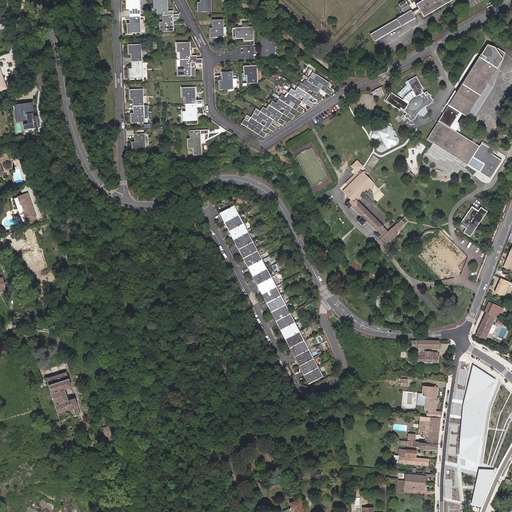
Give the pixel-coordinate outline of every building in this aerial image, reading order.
[(129,17),(138,16),(136,0),(123,0),(124,9),(129,9),(129,17)] [(159,15),(163,15),(162,0),(148,0),(149,7),(154,7),(154,16),(159,15)] [(208,9),(207,0),(198,0),(198,1),(194,1),(194,10),(208,9)] [(402,0),(396,4),(400,12),(408,7),(403,0),(402,0)] [(419,0),(415,3),(418,7),(419,10),(422,15),(448,0),(419,0)] [(412,14),(410,12),(409,9),(395,18),(395,19),(369,34),(373,41),(399,25),(399,26),(414,17),(412,14)] [(175,19),(174,14),(163,15),(159,15),(159,23),(155,23),(156,32),(169,31),(168,19),(175,19)] [(139,33),(138,16),(129,17),(129,24),(125,25),(125,33),(139,33)] [(222,35),(221,18),(212,19),(213,27),(208,27),(209,36),(222,35)] [(251,24),(231,25),(231,35),(242,34),(243,38),(251,38),(251,24)] [(274,54),(273,37),(264,37),(265,45),(261,45),(261,54),(274,54)] [(179,60),(196,59),(196,55),(188,56),(188,44),(174,44),(175,53),(179,53),(179,60)] [(131,62),(140,61),(139,45),(126,45),(126,54),(131,54),(131,62)] [(470,116),(505,61),(508,54),(496,47),(488,45),(486,49),(482,59),(480,58),(459,93),(450,107),(429,141),(492,180),(504,162),(493,155),(496,152),(484,144),(482,148),(458,133),(463,125),(459,123),(464,115),(469,118),(470,116)] [(199,59),(196,59),(179,60),(179,68),(176,68),(176,77),(192,77),(192,63),(199,63),(199,59)] [(141,78),(140,61),(131,62),(131,70),(127,70),(128,79),(141,78)] [(475,119),(496,86),(505,61),(470,116),(475,119)] [(256,65),(243,65),(244,74),(246,74),(247,83),(257,82),(256,65)] [(232,71),(222,72),(223,80),(219,80),(219,88),(224,88),(224,95),(233,95),(233,84),(232,78),(232,71)] [(318,87),(327,93),(329,89),(324,85),(327,80),(313,72),(310,77),(307,75),(304,78),(314,85),(317,80),(321,83),(318,87)] [(296,85),(305,91),(308,86),(311,89),(309,93),(318,99),(321,95),(315,91),(318,87),(314,85),(304,78),(302,83),(298,80),(296,85)] [(428,108),(431,106),(433,103),(435,101),(432,98),(432,97),(432,96),(428,92),(426,94),(424,91),(425,90),(418,78),(414,80),(416,83),(411,86),(418,98),(415,99),(413,100),(411,102),(410,105),(393,93),(387,101),(401,111),(402,110),(405,112),(408,115),(406,117),(406,118),(408,120),(409,119),(412,122),(415,121),(417,118),(419,115),(427,108),(428,107),(428,108)] [(299,99),(309,105),(312,101),(306,97),(309,93),(305,91),(296,85),(293,89),(289,86),(286,90),(296,97),(298,93),(302,95),(299,99)] [(184,97),(185,105),(200,104),(200,100),(194,101),(193,88),(180,88),(180,97),(184,97)] [(386,96),(383,88),(374,92),(377,100),(386,96)] [(133,107),(142,107),(141,90),(128,91),(129,99),(133,99),(133,107)] [(280,92),(277,96),(291,105),(300,111),(303,107),(297,103),(299,99),(296,97),(286,90),(284,94),(280,92)] [(450,107),(459,93),(456,91),(447,105),(450,107)] [(288,109),(291,105),(277,96),(274,100),(270,98),(267,102),(277,108),(280,104),(284,106),(281,111),(291,117),(294,113),(288,109)] [(34,102),(17,105),(18,110),(20,110),(21,115),(23,115),(24,120),(31,118),(33,128),(43,126),(41,114),(36,115),(34,102)] [(279,115),(281,111),(277,108),(267,102),(265,106),(261,104),(259,108),(268,114),(271,109),(275,112),(272,116),(282,123),(285,118),(279,115)] [(200,104),(185,105),(185,113),(181,113),(181,122),(195,121),(194,109),(200,109),(200,104)] [(142,107),(133,107),(134,114),(131,115),(130,115),(130,124),(143,123),(143,119),(147,118),(146,106),(142,107)] [(269,121),(272,116),(268,114),(259,108),(256,113),(251,110),(249,114),(258,121),(261,116),(264,118),(262,123),(272,130),(275,125),(269,121)] [(419,115),(425,118),(429,114),(427,108),(419,115)] [(249,114),(245,112),(242,116),(239,120),(252,128),(263,135),(266,131),(259,127),(262,123),(258,121),(249,114)] [(390,126),(373,134),(376,140),(381,137),(386,148),(397,143),(390,126)] [(202,153),(201,134),(209,133),(209,128),(200,129),(200,130),(191,130),(192,138),(187,138),(188,147),(193,147),(193,153),(202,153)] [(145,151),(144,134),(135,135),(135,142),(131,143),(132,152),(145,151)] [(7,153),(0,155),(0,162),(0,164),(10,161),(7,153)] [(359,160),(352,166),(360,175),(343,192),(349,197),(348,198),(351,201),(345,206),(348,209),(350,207),(361,218),(357,222),(361,227),(366,223),(376,233),(374,235),(377,238),(379,240),(382,242),(385,245),(397,234),(395,232),(405,223),(402,220),(397,224),(388,232),(385,228),(357,201),(365,193),(374,184),(360,169),(364,166),(359,160)] [(28,193),(16,197),(19,204),(21,203),(24,212),(21,212),(24,220),(36,216),(28,193)] [(219,214),(224,223),(238,215),(234,206),(219,214)] [(477,209),(473,206),(468,213),(470,214),(467,219),(465,217),(459,225),(463,228),(466,225),(468,227),(466,230),(462,234),(469,239),(489,212),(483,207),(480,211),(478,214),(475,212),(477,209)] [(238,215),(224,223),(228,232),(243,224),(238,215)] [(247,233),(243,224),(228,232),(233,241),(247,233)] [(252,242),(247,233),(233,241),(238,250),(252,242)] [(432,261),(435,259),(435,258),(448,269),(447,270),(445,272),(449,276),(465,258),(461,254),(459,257),(457,258),(445,247),(447,246),(449,243),(437,233),(421,251),(432,261)] [(257,251),(252,242),(238,250),(242,258),(257,251)] [(262,260),(257,251),(242,258),(247,268),(262,260)] [(266,269),(262,260),(247,268),(252,277),(266,269)] [(256,286),(271,278),(266,269),(252,277),(256,286)] [(276,287),(271,278),(256,286),(261,295),(276,287)] [(509,284),(510,282),(501,279),(496,292),(504,296),(509,284)] [(280,296),(276,287),(261,295),(265,303),(280,296)] [(285,305),(280,296),(265,303),(270,313),(285,305)] [(497,317),(500,311),(502,307),(491,302),(487,312),(487,313),(497,317)] [(289,314),(285,305),(270,313),(275,321),(289,314)] [(497,317),(487,313),(485,319),(484,319),(477,335),(487,340),(497,317)] [(294,323),(289,314),(275,321),(280,330),(294,323)] [(284,339),(299,331),(294,323),(280,330),(284,339)] [(303,340),(299,331),(284,339),(289,348),(303,340)] [(308,350),(303,340),(289,348),(294,357),(308,350)] [(438,341),(417,340),(417,348),(438,349),(438,341)] [(313,359),(308,350),(294,357),(298,366),(313,359)] [(437,356),(437,353),(419,352),(419,350),(418,350),(418,352),(417,356),(417,362),(437,363),(438,356),(437,356)] [(318,368),(313,359),(298,366),(303,375),(318,368)] [(497,380),(473,365),(464,404),(459,456),(478,463),(488,411),(497,380)] [(323,378),(318,368),(303,375),(308,385),(323,378)] [(66,372),(45,379),(56,416),(67,412),(66,411),(72,409),(75,417),(80,415),(75,399),(67,401),(63,390),(71,387),(66,372)] [(436,387),(425,386),(423,393),(420,393),(419,404),(426,405),(428,406),(428,411),(429,411),(428,417),(429,417),(439,418),(440,412),(437,412),(438,404),(437,402),(437,399),(439,398),(440,388),(438,388),(436,387)] [(75,399),(71,387),(63,390),(67,401),(75,399)] [(423,443),(437,445),(440,418),(439,418),(429,417),(429,422),(428,431),(428,436),(423,436),(423,443)] [(419,441),(416,441),(414,441),(414,447),(437,450),(437,445),(423,443),(419,442),(419,441)] [(428,459),(399,456),(399,463),(427,466),(428,459)] [(496,470),(479,469),(471,504),(481,507),(496,470)] [(405,474),(404,481),(424,483),(425,476),(435,477),(435,474),(418,473),(418,475),(405,474)] [(400,491),(404,492),(404,487),(423,489),(424,483),(404,481),(401,481),(401,486),(400,491)] [(375,484),(368,485),(369,490),(369,494),(377,493),(376,484),(375,484)] [(303,511),(300,500),(289,503),(290,507),(288,510),(288,511),(303,511)]
